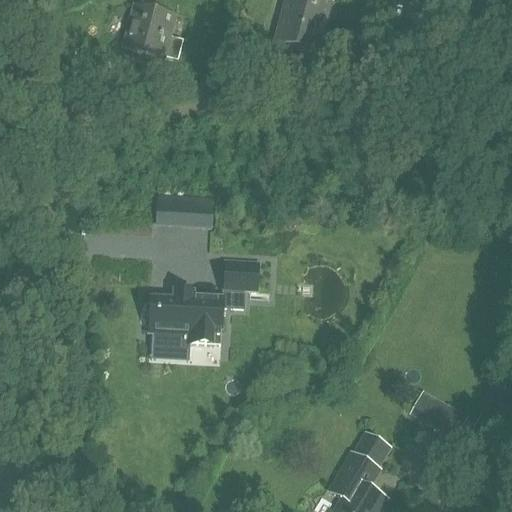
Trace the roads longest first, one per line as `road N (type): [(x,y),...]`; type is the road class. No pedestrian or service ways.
road 1 (unclassified): [(52,118),(178,113),(394,69)]
road 2 (unclassified): [(43,511),(31,479),(43,285)]
road 3 (unclassified): [(43,285),(52,118)]
